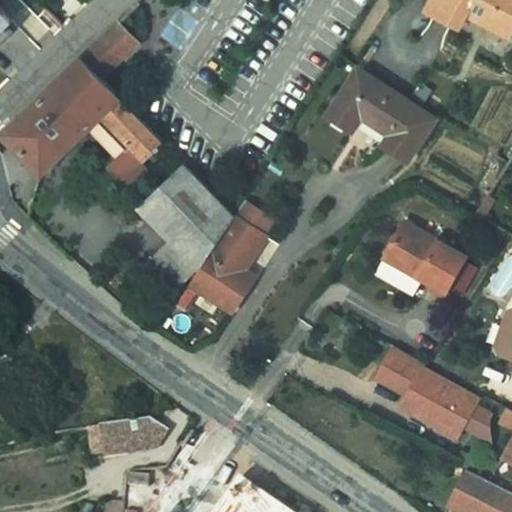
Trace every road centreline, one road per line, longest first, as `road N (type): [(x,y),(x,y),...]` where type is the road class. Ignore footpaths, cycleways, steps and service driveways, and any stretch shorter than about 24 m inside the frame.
road 1 (tertiary): [(370,511),(118,340),(0,236)]
road 2 (unclassified): [(116,0),(0,109)]
